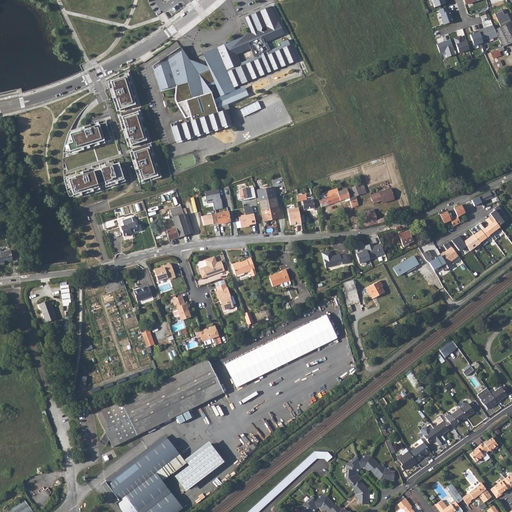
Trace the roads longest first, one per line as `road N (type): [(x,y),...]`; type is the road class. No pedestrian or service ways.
road 1 (residential): [(181,247),(358,233),(464,196)]
road 2 (unclassified): [(511,262),(370,372),(352,321)]
road 3 (residential): [(11,281),(181,247)]
road 4 (residential): [(212,0),(94,77)]
road 5 (residential): [(406,482),(511,407)]
road 6 (residential): [(94,77),(137,190)]
